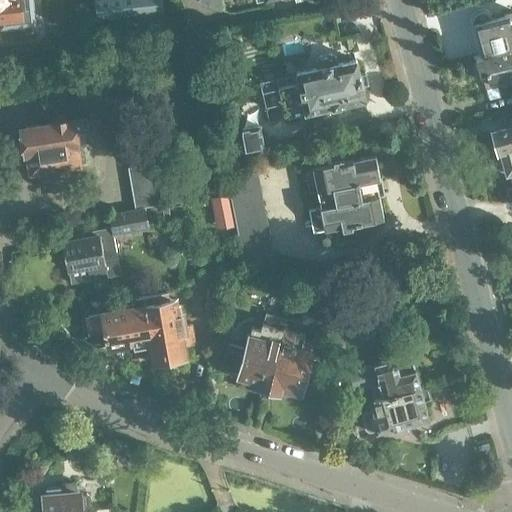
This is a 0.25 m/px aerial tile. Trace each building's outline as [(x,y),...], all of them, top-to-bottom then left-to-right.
[(18,0),(0,0),(0,18),(2,18),(3,28),(19,26),(18,16),(20,16),(18,0)] [(112,0),(95,2),(97,21),(162,14),(160,0),(112,0)] [(223,7),(220,0),(197,0),(197,2),(221,12),(223,7)] [(480,56),(511,47),(511,11),(492,17),(491,16),(490,15),(489,14),(487,13),(486,12),(484,11),(482,11),(480,11),(478,12),(477,12),(475,14),(474,14),(473,15),(472,17),(472,19),(471,20),(471,22),(471,24),(480,56)] [(511,47),(480,56),(475,58),(479,74),(483,73),(487,87),(507,82),(506,79),(511,77),(511,47)] [(337,63),(336,56),(330,53),(320,55),(316,61),(317,67),(296,72),(299,85),(296,86),(296,83),(278,88),(285,119),(302,115),(301,107),(304,107),(307,119),(330,114),(329,107),(365,99),(362,86),(368,84),(365,72),(359,73),(356,59),(337,63)] [(511,113),(504,116),(508,128),(493,132),(499,152),(502,151),(504,156),(500,158),(499,160),(502,170),(505,172),(509,171),(511,182),(511,113)] [(66,119),(62,114),(57,115),(54,119),(55,123),(25,127),(31,169),(40,168),(43,189),(69,185),(65,164),(75,162),(77,176),(95,173),(92,154),(94,154),(88,117),(83,118),(82,116),(66,119)] [(246,151),(265,148),(260,123),(241,126),(246,151)] [(380,178),(375,154),(344,161),(343,158),(333,160),(334,163),(304,169),(309,192),(317,191),(320,206),(308,208),(313,232),(342,226),(343,229),(353,227),(352,224),(384,218),(376,179),(380,178)] [(163,204),(163,203),(156,161),(127,166),(135,208),(136,208),(163,204)] [(243,260),(274,254),(258,171),(227,177),(243,260)] [(180,201),(181,211),(197,208),(195,198),(180,201)] [(164,212),(165,219),(182,216),(181,211),(180,201),(163,203),(163,204),(164,212)] [(164,212),(163,204),(136,208),(135,208),(109,213),(111,226),(75,233),(76,239),(63,242),(68,269),(71,284),(90,280),(89,276),(107,272),(108,276),(120,274),(114,243),(122,242),(120,233),(150,227),(148,215),(164,212)] [(219,309),(224,282),(209,285),(205,307),(219,309)] [(142,297),(153,356),(156,355),(157,361),(167,359),(166,356),(185,353),(184,344),(195,342),(192,325),(185,326),(182,305),(178,306),(176,299),(170,301),(168,292),(142,297)] [(153,356),(142,297),(137,298),(134,302),(117,306),(117,310),(90,315),(96,349),(135,342),(137,354),(134,358),(140,362),(143,358),(153,356)] [(327,331),(364,321),(360,304),(323,313),(327,331)] [(266,393),(287,318),(266,312),(262,328),(252,326),(250,333),(247,332),(243,346),(230,342),(222,369),(241,374),(238,384),(266,393)] [(313,385),(319,367),(311,365),(315,352),(312,350),(314,343),(304,340),(306,336),(300,334),(303,323),(287,318),(266,393),(284,398),(289,395),(291,387),(300,390),(303,382),(313,385)] [(375,398),(420,386),(409,346),(384,352),(386,360),(375,363),(375,366),(351,373),(355,389),(372,385),(375,398)] [(420,386),(375,398),(374,398),(368,400),(370,408),(364,410),(361,414),(365,428),(370,432),(376,430),(376,431),(392,427),(392,428),(413,423),(413,422),(429,418),(424,401),(430,399),(427,386),(421,388),(420,386)] [(89,511),(89,509),(91,507),(90,497),(87,494),(79,494),(78,485),(76,486),(76,481),(61,482),(62,487),(46,488),(46,495),(44,495),(44,511),(89,511)]
